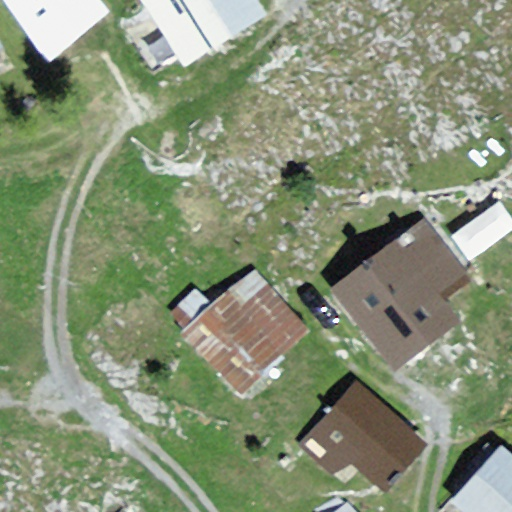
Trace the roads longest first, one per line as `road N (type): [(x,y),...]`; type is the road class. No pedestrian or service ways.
road 1 (track): [(206,511),(95,407),(58,345),(53,310),(72,204),(89,158),(130,102)]
road 2 (track): [(348,346),(431,412),(437,428),(426,511)]
